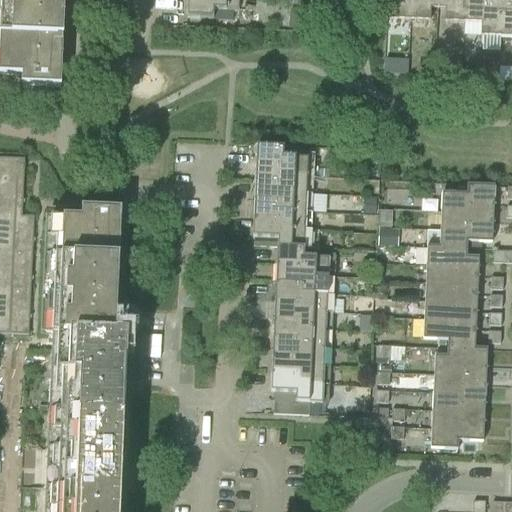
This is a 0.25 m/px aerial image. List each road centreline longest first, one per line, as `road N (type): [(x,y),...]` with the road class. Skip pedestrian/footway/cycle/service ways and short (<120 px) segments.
road 1 (residential): [(202,194),(92,184),(71,167),(64,137),(76,49),(127,50),(131,0)]
road 2 (residential): [(202,511),(204,459),(215,458),(222,268),(200,246),(202,194)]
road 3 (residential): [(511,483),(423,480),(361,511)]
